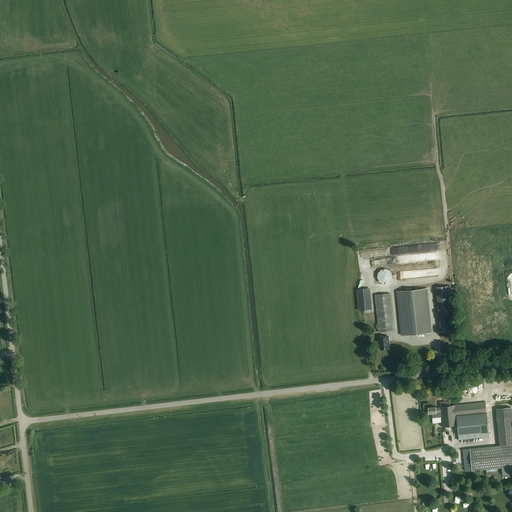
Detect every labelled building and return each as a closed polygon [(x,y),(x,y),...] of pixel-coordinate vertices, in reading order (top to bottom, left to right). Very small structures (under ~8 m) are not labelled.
[(419,262),(436,262),(436,255),(406,257),(406,264),(411,264),(411,262),(419,262)] [(454,330),(450,286),(436,287),(441,332),(454,330)] [(398,291),(402,335),(431,333),(426,288),(398,291)] [(371,309),(369,289),(357,290),(359,310),(371,309)] [(375,295),(379,332),(394,330),(390,294),(375,295)] [(379,338),(381,351),(390,350),(388,337),(379,338)] [(467,401),(482,400),(482,391),(467,391),(467,401)] [(432,413),(432,423),(441,422),(441,427),(457,425),(459,439),(489,436),(486,403),(440,406),(440,408),(436,408),(435,406),(428,407),(428,414),(432,413)] [(497,416),(500,445),(511,444),(511,417),(511,414),(497,416)] [(511,444),(500,445),(470,448),(463,449),(466,471),(472,470),(486,469),(487,474),(487,475),(491,475),(494,475),(494,480),(498,479),(497,475),(497,468),(511,466),(511,444)]
